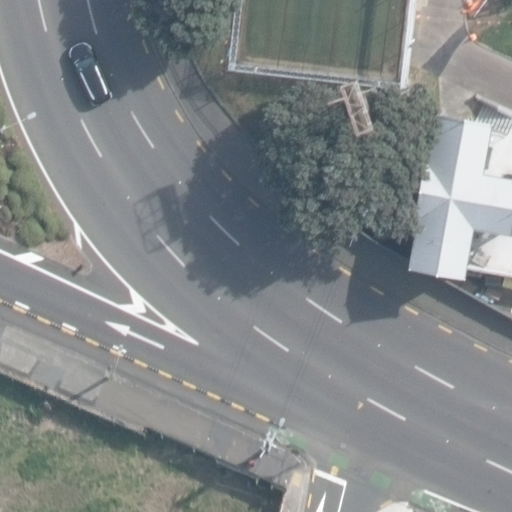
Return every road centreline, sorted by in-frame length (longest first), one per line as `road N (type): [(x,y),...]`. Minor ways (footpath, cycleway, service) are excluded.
road 1 (trunk): [(367,401),(256,329),(150,221),(77,112),(40,0)]
road 2 (unclassified): [(367,401),(265,389),(0,274)]
road 3 (trunk): [(511,467),(367,401)]
